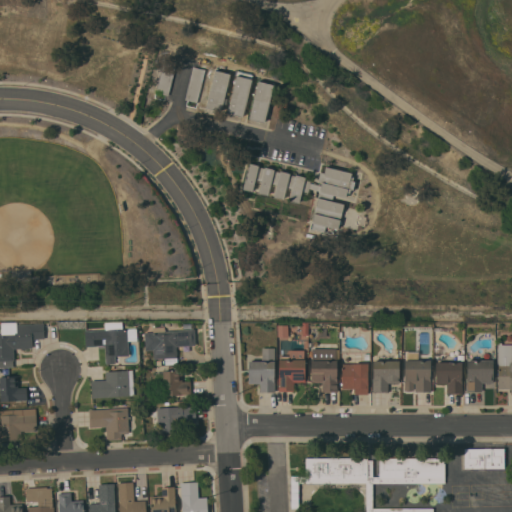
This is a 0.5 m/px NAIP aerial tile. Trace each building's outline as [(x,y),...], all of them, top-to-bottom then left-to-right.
[(156,92),(164,59),(176,62),(168,95),(156,92)] [(193,66),(205,69),(197,102),(185,99),(193,66)] [(231,74),(221,112),(206,108),(215,70),(231,74)] [(237,75),(252,79),(243,116),(228,113),(237,75)] [(258,81),(274,85),(265,122),(249,118),(258,81)] [(249,163),(259,165),(259,166),(265,168),(265,167),(275,169),(274,170),(280,172),(280,171),(290,173),(290,174),(296,176),(296,175),(305,177),(305,178),(311,179),(310,182),(321,185),(322,183),(318,182),(320,172),(324,173),(326,166),(352,173),(351,176),(354,177),(353,180),(355,181),(353,190),(351,189),(350,193),(347,192),(345,198),(333,195),(331,201),(344,204),(338,229),(326,226),(324,232),(312,228),(313,223),(312,222),(320,191),(309,188),(308,194),(302,192),(299,203),(290,200),(292,190),(286,189),(284,199),(274,197),(277,186),(271,184),(268,195),(258,193),(261,182),(255,181),(252,191),(243,189),(249,163)] [(45,338),(32,339),(33,348),(14,348),(15,360),(13,360),(13,367),(0,367),(0,333),(9,333),(8,322),(17,322),(17,324),(44,323),(45,338)] [(308,335),(303,335),(302,322),(309,322),(309,327),(310,327),(310,335),(308,335)] [(85,330),(89,330),(89,331),(136,328),(137,341),(128,341),(129,355),(115,356),(115,363),(106,363),(105,345),(86,346),(85,330)] [(195,329),(196,345),(176,346),(177,350),(178,351),(178,354),(177,355),(177,357),(154,359),(153,349),(145,350),(145,332),(195,329)] [(511,394),(511,388),(499,388),(499,366),(498,366),(498,344),(499,344),(499,342),(502,342),(502,344),(511,344),(511,394)] [(275,392),(260,392),(260,383),(249,383),(249,361),(262,361),(262,348),(275,347),(275,392)] [(336,348),(336,360),(340,360),(339,393),(322,392),(323,382),(310,382),(310,360),(312,360),(312,348),(336,348)] [(294,382),(294,391),(278,391),(278,377),(280,377),(280,356),(289,356),(289,350),(306,350),(306,382),(294,382)] [(400,360),(399,383),(388,383),(388,392),(373,392),(373,360),(400,360)] [(431,391),(415,391),(415,383),(414,383),(414,390),(405,390),(405,360),(431,360),(431,391)] [(482,383),(482,392),(467,391),(467,360),(494,360),(493,383),(482,383)] [(447,393),(447,384),(436,384),(436,362),(462,362),(462,393),(447,393)] [(342,385),(341,385),(341,382),(342,382),(343,363),(369,363),(368,394),(355,394),(355,388),(342,388),(342,385)] [(106,371),(133,370),(134,396),(92,397),(91,380),(106,379),(106,371)] [(165,395),(164,382),(157,383),(156,372),(181,370),(182,382),(190,381),(191,393),(165,395)] [(1,401),(0,386),(0,376),(18,376),(18,387),(27,387),(28,400),(1,401)] [(129,433),(121,433),(122,439),(107,440),(106,426),(90,427),(89,409),(128,407),(129,433)] [(184,423),(185,432),(158,434),(158,425),(153,425),(153,417),(150,415),(150,412),(152,410),(155,410),(157,412),(157,408),(183,407),(183,412),(196,412),(197,422),(184,423)] [(38,430),(17,431),(17,440),(0,440),(0,410),(36,408),(38,430)] [(504,448),(504,468),(465,468),(465,448),(504,448)] [(303,483),(298,483),(299,501),(304,501),(304,506),(299,506),(299,508),(291,508),(291,476),(298,476),(303,476),(306,476),(306,458),(367,457),(367,460),(373,460),(373,476),(380,476),(380,458),(444,457),(445,477),(445,483),(373,483),(373,508),(433,508),(433,511),(366,511),(366,482),(303,483)] [(134,500),(146,500),(146,511),(119,511),(118,482),(133,481),(134,500)] [(182,511),(181,486),(180,486),(180,482),(198,481),(199,497),(207,497),(207,511),(182,511)] [(115,511),(89,511),(89,503),(100,502),(99,484),(114,483),(115,511)] [(27,511),(27,506),(38,506),(38,501),(27,501),(26,488),(47,486),(47,487),(52,487),(53,506),(54,506),(54,511),(27,511)] [(176,511),(152,511),(151,496),(162,495),(162,486),(175,486),(176,511)] [(72,500),(83,500),(83,511),(59,511),(58,493),(71,492),(72,500)] [(0,511),(0,495),(10,495),(10,504),(22,503),(22,511),(0,511)]
